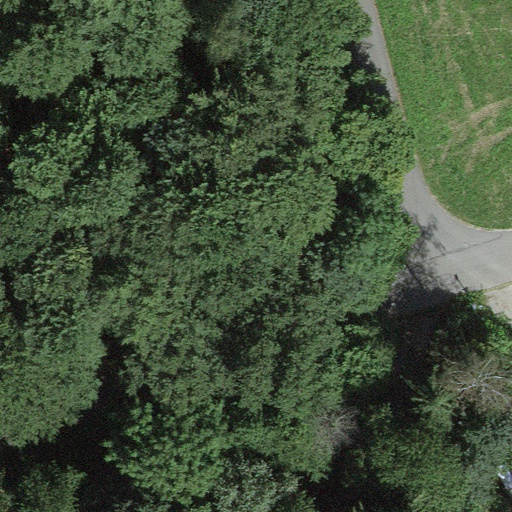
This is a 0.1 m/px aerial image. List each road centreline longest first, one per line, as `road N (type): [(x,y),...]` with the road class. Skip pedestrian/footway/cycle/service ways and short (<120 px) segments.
road 1 (residential): [(436,285),(0,424)]
road 2 (residential): [(346,0),(436,285)]
road 3 (track): [(356,511),(436,285)]
